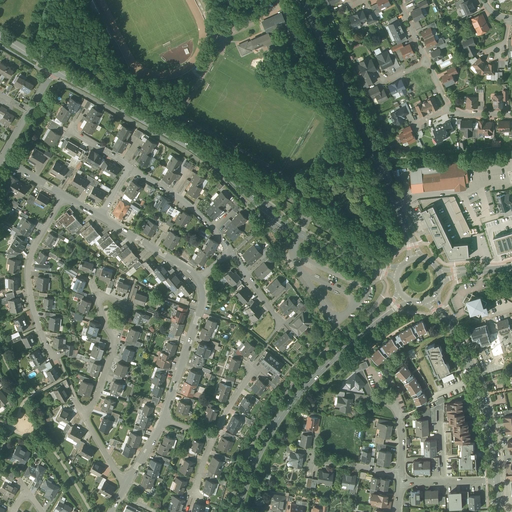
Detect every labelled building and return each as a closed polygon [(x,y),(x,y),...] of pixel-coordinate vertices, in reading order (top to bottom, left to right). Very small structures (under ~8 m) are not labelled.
[(91,0),(88,1),(93,14),(98,11),(93,0),(91,0)] [(387,0),(379,0),(377,1),(378,3),(380,8),(385,6),(386,7),(390,5),(387,0)] [(426,0),(418,4),(420,8),(421,9),(429,5),(426,0)] [(463,0),(460,0),(455,3),(458,9),(461,7),(460,5),(465,2),(463,0)] [(469,0),(465,2),(460,5),(461,7),(462,9),(464,8),(467,14),(462,17),(476,10),(474,5),(473,3),(473,2),(472,2),(471,0),(469,0)] [(378,3),(371,6),(374,12),(375,14),(382,11),(380,8),(378,3)] [(420,8),(411,12),(415,21),(425,17),(421,9),(420,8)] [(361,12),(353,15),(353,16),(349,18),(351,22),(351,23),(352,23),(354,27),(359,25),(360,25),(363,24),(363,23),(365,22),(367,21),(365,16),(363,11),(361,12)] [(374,12),(365,16),(367,21),(365,22),(367,25),(378,20),(375,14),(374,12)] [(282,15),(262,24),(267,34),(268,33),(286,25),(282,15)] [(481,15),(472,19),(472,20),(476,29),(477,29),(478,31),(480,31),(481,33),(482,33),(488,31),(488,30),(487,28),(488,27),(485,20),(484,20),(481,15)] [(250,16),(241,20),(243,24),(252,21),(250,16)] [(399,25),(397,21),(388,25),(395,40),(404,36),(402,32),(403,31),(400,25),(399,25)] [(435,22),(427,26),(428,29),(431,28),(432,30),(438,28),(435,22)] [(428,29),(421,33),(425,40),(424,40),(434,35),(432,30),(431,28),(428,29)] [(267,34),(251,41),(251,42),(247,43),(247,42),(239,46),(242,54),(251,51),(253,51),(252,49),(254,48),(266,43),(270,53),(276,50),(268,33),(267,34)] [(434,35),(424,40),(428,47),(435,44),(437,43),(436,41),(434,36),(434,35)] [(442,38),(436,41),(437,43),(435,44),(436,47),(440,46),(444,43),(442,38)] [(473,38),(463,43),(466,49),(467,49),(468,52),(475,48),(474,46),(476,45),(473,38)] [(293,39),(282,43),(286,51),(296,46),(293,39)] [(401,43),(393,46),(396,51),(400,49),(403,48),(401,43)] [(403,48),(400,49),(405,58),(414,54),(409,45),(403,48)] [(440,49),(431,53),(433,56),(432,57),(433,59),(435,60),(435,61),(444,57),(440,49)] [(388,54),(386,51),(376,55),(378,59),(377,59),(382,69),(393,64),(388,54)] [(475,57),(468,60),(473,65),(478,60),(475,57)] [(481,74),(486,66),(482,63),(483,62),(480,58),(478,60),(473,65),(477,69),(476,69),(481,74)] [(368,59),(359,63),(361,65),(358,66),(363,76),(364,76),(365,79),(361,81),(365,89),(371,86),(370,83),(377,80),(374,74),(372,74),(371,71),(375,69),(371,60),(369,61),(368,59)] [(486,66),(481,74),(482,74),(492,74),(494,74),(494,72),(494,64),(489,64),(489,66),(486,66)] [(11,67),(8,65),(7,66),(3,74),(9,78),(14,70),(10,68),(11,67)] [(455,66),(447,70),(449,74),(451,73),(452,75),(457,73),(455,66)] [(449,74),(447,74),(447,76),(443,78),(445,82),(444,83),(445,85),(446,86),(447,86),(453,83),(452,82),(452,81),(454,80),(453,78),(452,75),(451,73),(449,74)] [(26,80),(19,76),(14,85),(21,89),(26,80)] [(33,85),(26,80),(21,89),(28,93),(31,88),(32,87),(33,85)] [(397,82),(393,85),(392,84),(392,85),(388,86),(392,95),(399,91),(401,95),(406,93),(405,89),(405,88),(401,80),(398,82),(397,82)] [(377,86),(368,90),(372,98),(376,96),(375,94),(380,92),(377,86)] [(380,92),(375,94),(376,96),(379,103),(380,103),(383,102),(383,101),(388,99),(383,90),(380,92)] [(503,96),(496,96),(496,99),(494,101),(494,103),(493,104),(493,106),(494,107),(494,108),(503,108),(503,100),(503,96)] [(477,97),(468,97),(468,101),(467,102),(467,108),(477,108),(477,97)] [(426,103),(430,111),(432,110),(432,111),(439,108),(434,98),(431,100),(428,101),(428,102),(426,102),(426,103)] [(80,104),(71,99),(69,102),(70,103),(67,109),(72,111),(75,113),(77,110),(76,110),(80,104)] [(430,111),(426,103),(424,104),(423,104),(422,103),(422,104),(420,106),(419,105),(416,107),(420,117),(427,113),(427,112),(430,111)] [(67,109),(63,106),(57,116),(62,119),(61,120),(65,123),(72,111),(67,109)] [(401,109),(391,114),(393,117),(392,117),(391,119),(393,122),(394,122),(395,122),(396,125),(404,121),(402,118),(403,116),(408,113),(405,106),(401,108),(401,109)] [(102,113),(92,108),(86,118),(89,119),(96,123),(102,113)] [(11,114),(6,111),(4,114),(0,121),(5,124),(6,123),(9,125),(14,116),(11,114)] [(98,125),(89,119),(87,122),(83,129),(92,134),(98,125)] [(449,121),(443,124),(444,125),(447,132),(450,131),(450,133),(454,131),(449,121)] [(468,121),(467,121),(462,121),(462,131),(463,131),(464,131),(465,131),(469,131),(472,131),(472,129),(472,121),(470,121),(468,121)] [(509,121),(500,121),(499,131),(509,131),(510,131),(510,127),(509,121)] [(132,131),(122,125),(116,136),(119,137),(126,141),(132,131)] [(444,125),(433,130),(436,135),(434,136),(437,142),(443,139),(444,140),(447,138),(446,137),(446,136),(445,133),(447,132),(444,125)] [(142,132),(137,129),(134,135),(139,138),(142,132)] [(411,132),(407,134),(405,129),(402,130),(404,133),(399,135),(403,143),(404,146),(409,144),(416,140),(414,135),(412,136),(411,132)] [(60,135),(51,130),(48,135),(49,135),(46,141),(45,140),(54,146),(60,135)] [(149,136),(142,132),(139,138),(145,142),(147,139),(148,139),(149,136)] [(126,141),(119,137),(113,148),(121,152),(124,147),(125,148),(128,142),(126,141)] [(148,139),(147,139),(145,142),(140,150),(143,151),(150,155),(157,144),(148,139)] [(79,147),(68,141),(64,148),(65,149),(66,148),(69,150),(67,152),(76,158),(80,151),(78,150),(79,147)] [(44,154),(35,149),(31,154),(32,154),(29,158),(36,163),(35,165),(40,167),(45,158),(46,156),(44,154)] [(52,154),(47,151),(44,154),(46,156),(45,158),(49,160),(52,154)] [(95,153),(91,151),(88,156),(86,160),(93,164),(92,166),(96,168),(102,158),(95,154),(95,153)] [(150,155),(143,151),(138,161),(147,167),(153,157),(150,155)] [(88,156),(84,154),(80,160),(80,161),(84,163),(86,160),(88,156)] [(182,162),(174,157),(172,160),(171,159),(166,167),(169,168),(175,172),(180,165),(182,162)] [(109,163),(104,161),(100,167),(105,170),(109,163)] [(67,168),(56,162),(51,171),(57,175),(56,176),(61,179),(64,174),(67,169),(67,168)] [(120,169),(109,162),(109,163),(105,170),(111,174),(110,176),(114,178),(120,169)] [(466,163),(440,166),(440,171),(422,173),(424,191),(466,187),(465,183),(468,183),(466,163)] [(74,170),(68,166),(67,168),(67,169),(64,174),(70,177),(74,170)] [(175,172),(169,168),(163,179),(170,183),(173,178),(175,179),(178,174),(175,172)] [(76,173),(76,174),(75,175),(71,182),(79,187),(78,189),(82,191),(87,183),(88,181),(86,179),(77,174),(76,173)] [(205,178),(195,173),(190,181),(193,183),(200,187),(205,178)] [(18,180),(11,176),(10,177),(11,177),(8,181),(4,188),(10,192),(12,189),(17,192),(16,194),(22,198),(28,187),(17,181),(18,180)] [(132,181),(125,194),(133,198),(137,190),(140,192),(143,188),(132,181)] [(200,187),(193,183),(187,192),(196,198),(202,188),(200,187)] [(105,193),(94,187),(89,196),(99,203),(105,193)] [(222,192),(213,201),(221,209),(227,202),(229,199),(222,192)] [(49,199),(39,193),(34,201),(40,205),(44,207),(46,205),(47,203),(49,199)] [(509,193),(497,197),(501,211),(509,208),(507,202),(511,201),(509,193)] [(454,194),(449,197),(456,213),(454,214),(457,220),(459,219),(465,232),(470,229),(454,194)] [(171,202),(161,196),(156,206),(159,208),(159,209),(160,209),(168,213),(171,206),(169,205),(171,202)] [(238,205),(230,198),(229,199),(227,202),(231,206),(231,207),(233,210),(238,205)] [(142,206),(132,199),(130,202),(140,209),(142,206)] [(128,205),(120,201),(118,205),(117,208),(117,207),(113,213),(122,218),(123,217),(124,218),(125,217),(123,216),(127,210),(129,211),(131,207),(128,205)] [(140,209),(130,202),(128,205),(131,207),(138,212),(140,209)] [(214,203),(207,211),(215,219),(219,214),(223,210),(221,209),(215,203),(214,203)] [(446,250),(453,246),(449,238),(450,237),(434,203),(427,206),(428,207),(422,210),(430,229),(439,246),(443,244),(446,250)] [(191,216),(184,211),(182,214),(180,213),(181,212),(178,210),(176,214),(179,216),(175,221),(183,225),(185,222),(187,223),(191,216)] [(70,215),(67,211),(64,213),(65,214),(59,219),(60,219),(56,222),(57,223),(59,226),(63,223),(66,227),(76,218),(72,213),(70,215)] [(240,212),(237,216),(235,218),(232,221),(232,222),(235,224),(240,229),(245,223),(244,222),(247,219),(248,220),(240,212)] [(76,218),(66,227),(71,232),(81,223),(76,218)] [(229,219),(224,224),(227,227),(232,222),(232,221),(229,219)] [(35,225),(26,220),(20,231),(28,236),(35,225)] [(149,220),(143,231),(151,236),(154,231),(157,225),(149,220)] [(83,226),(78,230),(85,238),(95,230),(91,225),(91,224),(88,221),(83,226)] [(81,223),(71,232),(73,234),(78,230),(83,226),(81,223)] [(170,226),(166,224),(162,231),(166,233),(170,226)] [(240,229),(235,224),(228,230),(236,238),(242,232),(240,229)] [(211,235),(201,229),(199,234),(202,236),(202,234),(208,238),(210,235),(211,235)] [(95,230),(85,238),(92,245),(97,241),(101,237),(99,234),(98,234),(95,230)] [(511,230),(492,236),(497,254),(511,249),(511,230)] [(171,231),(164,243),(169,246),(170,245),(173,247),(180,237),(171,231)] [(57,238),(50,233),(44,243),(51,247),(57,238)] [(105,239),(99,243),(104,249),(114,240),(110,235),(105,239)] [(21,238),(17,236),(17,237),(14,243),(16,244),(13,248),(21,253),(21,252),(20,252),(26,242),(27,243),(27,242),(21,238)] [(219,244),(209,238),(210,239),(207,245),(206,244),(205,244),(215,250),(219,244)] [(114,240),(104,249),(108,254),(113,249),(118,245),(114,240)] [(454,245),(453,246),(446,250),(450,258),(456,257),(469,256),(468,243),(454,244),(454,245)] [(215,250),(205,244),(202,250),(209,254),(211,256),(215,250)] [(123,250),(118,254),(122,260),(132,251),(128,246),(123,250)] [(254,246),(245,255),(249,259),(247,261),(251,265),(261,256),(262,254),(261,253),(258,250),(257,251),(253,247),(254,246)] [(268,247),(261,253),(262,254),(261,256),(263,258),(269,253),(272,250),(268,247)] [(202,250),(200,249),(194,260),(202,265),(206,259),(206,260),(209,254),(202,250)] [(136,257),(132,251),(122,260),(126,265),(136,257)] [(41,252),(36,260),(43,265),(44,263),(48,256),(41,252)] [(269,253),(263,258),(266,262),(272,256),(269,253)] [(136,257),(126,265),(129,268),(139,259),(136,257)] [(152,260),(150,257),(143,263),(150,272),(153,270),(157,267),(154,262),(154,263),(152,260)] [(9,259),(8,263),(9,263),(8,271),(15,272),(19,272),(20,260),(16,260),(9,259)] [(46,265),(44,263),(43,265),(36,260),(35,262),(35,264),(34,269),(48,270),(49,265),(46,265)] [(93,263),(82,260),(82,262),(81,262),(79,268),(84,269),(86,270),(86,268),(89,269),(88,271),(91,272),(92,269),(92,267),(93,263)] [(264,262),(261,266),(255,271),(254,272),(262,279),(263,278),(266,275),(271,270),(264,262)] [(157,267),(153,270),(155,272),(162,267),(160,264),(157,267)] [(162,267),(155,272),(162,281),(165,278),(170,275),(163,266),(162,267)] [(112,272),(106,270),(106,271),(102,269),(99,277),(107,279),(106,280),(109,281),(112,272)] [(233,273),(230,270),(224,277),(232,285),(239,279),(240,278),(235,272),(233,273)] [(182,283),(175,274),(175,275),(173,272),(170,275),(165,278),(171,285),(169,287),(173,291),(179,286),(182,283)] [(48,278),(38,277),(39,278),(38,285),(37,285),(37,289),(47,290),(47,289),(46,289),(47,282),(48,283),(48,278)] [(18,278),(9,278),(9,288),(13,288),(13,289),(18,289),(18,278)] [(85,281),(77,278),(73,288),(81,292),(85,281)] [(239,279),(232,285),(235,288),(241,282),(239,279)] [(277,279),(268,288),(269,287),(271,290),(271,291),(276,296),(279,292),(282,289),(282,290),(284,288),(285,287),(284,286),(277,279)] [(128,285),(118,281),(116,289),(120,290),(120,291),(122,292),(123,291),(126,292),(128,285)] [(193,290),(185,281),(182,283),(179,286),(173,291),(176,295),(182,291),(186,296),(193,290)] [(241,282),(235,287),(239,291),(243,287),(243,288),(245,287),(241,282)] [(243,288),(243,287),(239,291),(235,295),(243,304),(251,296),(243,288)] [(136,293),(135,295),(133,300),(136,301),(136,302),(143,304),(143,305),(144,305),(145,302),(147,296),(136,293)] [(479,297),(473,294),(470,298),(470,299),(469,299),(467,298),(466,300),(465,302),(467,303),(468,304),(467,304),(464,309),(471,312),(472,313),(479,317),(482,312),(481,311),(482,311),(483,314),(487,312),(488,312),(488,311),(487,307),(484,307),(485,306),(487,302),(481,298),(480,297),(479,297)] [(293,303),(296,306),(295,307),(298,310),(299,309),(305,304),(300,297),(293,303)] [(15,299),(9,300),(9,301),(11,308),(10,308),(11,313),(22,310),(20,303),(21,302),(20,298),(15,299)] [(53,299),(44,298),(44,308),(52,309),(53,299)] [(91,302),(82,298),(82,299),(83,299),(79,310),(88,313),(91,302)] [(289,299),(280,307),(287,314),(295,307),(296,306),(293,303),(289,299)] [(249,307),(246,310),(250,315),(257,308),(259,307),(254,302),(249,307)] [(305,304),(299,309),(303,313),(308,309),(305,304)] [(262,313),(257,308),(250,315),(249,316),(254,321),(262,313)] [(180,311),(175,309),(177,310),(174,316),(173,316),(171,320),(173,321),(182,324),(185,313),(180,311)] [(144,314),(137,311),(133,321),(141,323),(143,319),(147,320),(149,316),(144,314)] [(303,313),(289,325),(293,329),(298,334),(299,335),(303,331),(301,329),(310,321),(307,318),(307,317),(303,313)] [(23,316),(14,320),(15,325),(17,324),(19,330),(27,327),(23,316)] [(55,318),(50,317),(49,329),(59,330),(60,318),(55,318)] [(382,317),(371,325),(373,327),(384,319),(382,317)] [(207,319),(204,328),(211,330),(213,331),(216,322),(208,319),(207,319)] [(508,319),(497,323),(500,331),(506,330),(506,331),(511,330),(510,326),(510,325),(509,325),(508,319)] [(424,320),(416,323),(421,334),(428,331),(424,320)] [(173,325),(171,332),(174,333),(180,335),(184,324),(182,324),(173,321),(172,325),(173,325)] [(99,324),(91,322),(87,334),(95,337),(95,336),(99,324)] [(489,331),(485,332),(484,333),(482,331),(481,325),(469,329),(473,341),(476,340),(477,340),(476,342),(479,344),(480,342),(482,346),(492,343),(489,331)] [(396,335),(397,337),(401,344),(402,346),(403,345),(402,343),(404,342),(405,343),(417,335),(412,326),(400,333),(401,335),(400,336),(398,334),(396,335)] [(203,327),(199,337),(208,340),(211,330),(204,328),(203,327)] [(139,331),(131,328),(128,338),(134,340),(136,341),(136,340),(139,331)] [(290,337),(286,333),(275,344),(282,351),(286,348),(285,347),(292,340),(290,337)] [(31,335),(24,338),(26,343),(25,343),(27,347),(35,343),(31,335)] [(63,338),(55,337),(54,347),(62,348),(62,344),(63,338)] [(382,346),(388,354),(399,346),(401,344),(397,337),(394,339),(393,337),(381,345),(382,346)] [(255,347),(247,341),(244,344),(245,346),(241,352),(247,357),(249,353),(253,350),(255,347)] [(177,345),(168,342),(164,352),(173,355),(177,345)] [(211,347),(199,343),(196,353),(204,356),(208,357),(211,347)] [(435,343),(427,346),(429,351),(428,352),(437,373),(438,372),(440,376),(447,373),(447,372),(451,370),(447,360),(446,361),(443,353),(439,343),(435,345),(435,343)] [(73,346),(62,344),(62,348),(63,348),(66,352),(66,354),(72,355),(73,346)] [(98,346),(94,344),(90,355),(100,358),(102,354),(102,353),(104,348),(98,346)] [(380,350),(385,356),(388,354),(382,346),(380,347),(381,349),(380,350)] [(134,350),(125,347),(122,357),(130,360),(132,356),(134,350)] [(378,348),(369,355),(375,362),(376,361),(375,360),(376,360),(379,362),(385,356),(380,350),(378,348)] [(38,350),(29,355),(35,365),(36,365),(44,360),(38,350)] [(253,360),(258,354),(253,350),(249,353),(252,356),(250,358),(253,360)] [(164,352),(161,351),(160,354),(159,354),(157,360),(158,360),(157,363),(164,366),(168,367),(169,367),(170,361),(171,361),(172,358),(171,358),(173,355),(164,352)] [(232,357),(240,360),(242,358),(234,352),(232,357)] [(264,356),(260,362),(275,373),(282,364),(267,352),(264,356)] [(196,353),(194,353),(190,363),(201,367),(204,356),(196,353)] [(232,357),(228,368),(236,371),(240,360),(232,357)] [(366,361),(360,364),(363,370),(369,367),(366,361)] [(100,365),(94,362),(90,373),(97,375),(100,365)] [(120,363),(118,362),(115,372),(123,375),(124,376),(127,366),(126,365),(120,363)] [(360,364),(355,366),(357,372),(363,370),(360,364)] [(412,373),(404,365),(398,370),(398,371),(399,370),(400,371),(397,373),(403,380),(410,375),(412,373)] [(55,367),(50,369),(50,368),(46,370),(49,376),(48,377),(50,381),(60,376),(58,372),(55,367)] [(200,373),(190,370),(186,381),(196,385),(200,373)] [(165,375),(156,372),(152,383),(155,384),(162,386),(165,375)] [(355,373),(344,383),(350,390),(354,386),(356,389),(363,383),(355,373)] [(271,381),(273,383),(276,386),(282,378),(277,374),(271,381)] [(453,374),(442,379),(444,383),(455,378),(453,374)] [(414,377),(405,383),(412,394),(421,389),(422,388),(414,377)] [(254,384),(251,388),(260,395),(263,391),(262,390),(266,385),(258,379),(255,384),(254,384)] [(88,382),(83,380),(79,391),(85,393),(85,394),(89,396),(93,384),(88,382)] [(119,383),(114,381),(110,392),(119,395),(122,384),(119,383)] [(185,381),(182,392),(192,396),(196,385),(186,381),(185,381)] [(225,384),(220,383),(217,391),(220,392),(218,399),(226,402),(231,386),(225,384)] [(162,386),(155,384),(152,393),(160,396),(164,386),(162,386)] [(62,386),(54,391),(60,402),(69,397),(63,387),(62,386)] [(422,393),(414,396),(417,405),(427,400),(424,392),(422,393)] [(354,397),(339,394),(336,405),(339,406),(338,410),(351,413),(354,397)] [(443,396),(437,399),(438,401),(436,402),(437,405),(444,402),(445,402),(443,396)] [(253,402),(244,397),(238,407),(246,413),(253,402)] [(114,401),(105,398),(102,409),(111,412),(114,401)] [(182,402),(180,401),(176,410),(190,415),(192,411),(188,410),(189,404),(188,404),(182,402)] [(451,414),(457,413),(457,410),(463,410),(462,401),(452,401),(452,404),(447,404),(447,405),(448,405),(448,411),(447,411),(449,411),(449,414),(451,414)] [(437,405),(430,408),(431,420),(431,423),(437,422),(437,410),(445,410),(444,402),(437,405)] [(153,407),(145,404),(142,414),(143,414),(150,416),(153,407)] [(214,408),(207,406),(205,410),(208,411),(205,419),(214,422),(218,409),(214,408)] [(72,415),(62,410),(57,419),(62,421),(63,419),(68,422),(72,415)] [(120,414),(112,412),(109,420),(112,421),(117,422),(120,414)] [(457,413),(451,414),(451,423),(454,423),(465,422),(465,413),(457,413)] [(140,424),(148,427),(150,423),(150,424),(151,421),(151,420),(152,417),(150,416),(143,414),(140,424)] [(241,414),(239,419),(243,422),(246,423),(248,418),(241,414)] [(239,419),(233,416),(227,428),(236,432),(239,425),(241,426),(243,422),(239,419)] [(317,418),(309,417),(308,420),(307,424),(308,424),(307,428),(315,429),(317,428),(318,419),(317,418)] [(109,420),(103,418),(99,429),(104,430),(108,431),(112,421),(109,420)] [(391,425),(378,422),(377,427),(381,428),(380,436),(389,438),(390,431),(390,428),(391,428),(391,425)] [(457,433),(463,433),(463,429),(468,429),(468,422),(465,422),(454,423),(455,433),(457,433)] [(77,442),(78,442),(79,440),(83,432),(73,426),(68,435),(74,438),(74,440),(77,442)] [(141,436),(131,432),(127,443),(135,446),(137,447),(141,436)] [(226,432),(223,437),(230,440),(232,435),(226,432)] [(463,433),(457,433),(457,442),(458,442),(470,442),(470,433),(463,433)] [(307,435),(307,436),(302,435),(301,441),(302,441),(301,445),(305,446),(305,447),(310,448),(311,447),(311,445),(310,444),(311,436),(307,435)] [(165,436),(162,444),(169,446),(171,447),(173,439),(165,436)] [(223,437),(222,437),(220,442),(217,447),(226,451),(228,447),(229,447),(232,441),(230,440),(223,437)] [(203,443),(194,439),(192,443),(194,444),(192,448),(192,449),(197,451),(199,452),(203,443)] [(475,449),(475,442),(470,442),(458,442),(458,454),(461,454),(461,455),(458,455),(458,461),(459,461),(460,470),(477,469),(476,457),(473,457),(473,455),(477,455),(477,451),(473,451),(473,449),(475,449)] [(127,443),(126,443),(123,454),(132,457),(135,446),(127,443)] [(160,443),(157,451),(166,454),(169,446),(162,444),(160,443)] [(80,450),(79,453),(89,459),(94,450),(84,445),(83,445),(80,450)] [(30,453),(18,446),(13,455),(20,460),(19,463),(23,465),(30,453)] [(362,451),(361,460),(369,462),(370,452),(362,451)] [(391,453),(380,451),(379,459),(378,458),(377,463),(389,465),(388,465),(389,460),(390,460),(391,453)] [(295,453),(291,453),(291,454),(290,454),(289,455),(288,457),(289,458),(290,459),(290,460),(292,461),(293,463),(293,465),(301,466),(303,455),(295,453)] [(222,460),(213,457),(208,469),(219,474),(221,468),(220,467),(221,467),(219,466),(222,460)] [(194,462),(185,459),(182,466),(181,465),(179,470),(190,474),(194,462)] [(148,469),(147,474),(155,477),(156,477),(160,463),(161,463),(154,461),(151,460),(148,469)] [(430,461),(415,461),(415,473),(430,473),(430,461)] [(94,463),(90,470),(98,475),(99,476),(104,468),(94,463)] [(36,470),(29,467),(25,475),(37,482),(38,482),(45,469),(39,465),(36,470)] [(16,473),(9,470),(7,475),(13,479),(16,473)] [(333,473),(320,471),(318,480),(326,482),(325,484),(331,485),(333,473)] [(147,474),(145,473),(141,484),(151,488),(155,477),(147,474)] [(355,476),(344,474),(342,485),(342,484),(347,484),(346,487),(353,489),(354,484),(354,483),(355,476)] [(373,477),(372,476),(371,477),(370,484),(371,485),(370,490),(377,491),(378,485),(379,478),(373,477)] [(186,481),(177,477),(175,482),(177,482),(174,490),(182,493),(186,481)] [(103,478),(100,483),(97,488),(100,489),(104,482),(106,479),(103,478)] [(388,479),(382,478),(381,486),(380,488),(383,489),(385,490),(386,489),(387,489),(387,487),(389,485),(388,484),(388,479)] [(59,488),(46,480),(42,486),(48,489),(47,491),(44,496),(52,500),(59,488)] [(209,481),(207,480),(203,492),(211,494),(213,487),(215,487),(217,483),(209,481)] [(17,489),(5,482),(0,490),(12,497),(17,489)] [(101,494),(108,499),(114,488),(104,482),(100,489),(100,490),(102,492),(101,494)] [(420,491),(412,491),(412,495),(410,495),(410,502),(412,502),(412,503),(420,502),(420,491)] [(431,491),(426,491),(426,501),(431,501),(431,502),(439,502),(438,497),(438,495),(438,491),(431,491)] [(461,493),(457,494),(457,492),(449,493),(449,496),(450,507),(462,506),(461,493)] [(376,494),(373,493),(373,494),(371,503),(384,505),(386,506),(386,505),(386,503),(386,501),(387,501),(387,496),(376,494)] [(285,496),(271,494),(270,503),(273,504),(272,509),(278,511),(282,511),(284,500),(285,496)] [(179,511),(184,500),(173,496),(171,501),(174,502),(171,510),(176,511),(179,511)] [(480,496),(469,496),(469,498),(470,508),(481,508),(480,496)] [(64,503),(60,500),(56,507),(64,511),(63,511),(69,511),(71,508),(64,504),(64,503)] [(301,506),(296,505),(296,504),(291,503),(292,502),(291,502),(289,511),(302,511),(303,510),(303,506),(301,506)] [(205,506),(195,503),(192,511),(205,511),(206,511),(204,510),(205,506)]
